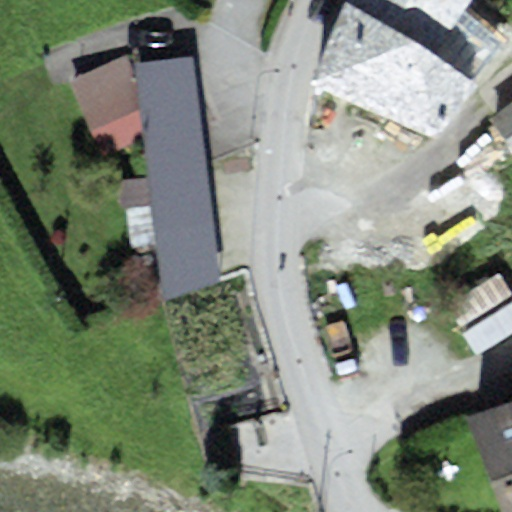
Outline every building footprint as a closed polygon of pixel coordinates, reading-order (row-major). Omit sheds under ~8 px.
[(475,0),(354,0),(354,1),(476,79),(501,45),(464,20),(475,0)] [(476,79),(354,1),(311,86),(435,134),(476,79)] [(127,55),(70,80),(102,152),(143,136),(133,63),(127,55)] [(222,280),(193,55),(133,63),(143,136),(165,297),(222,280)] [(511,102),(490,120),(511,147),(511,102)] [(511,511),(511,400),(465,416),(501,511),(511,511)]
